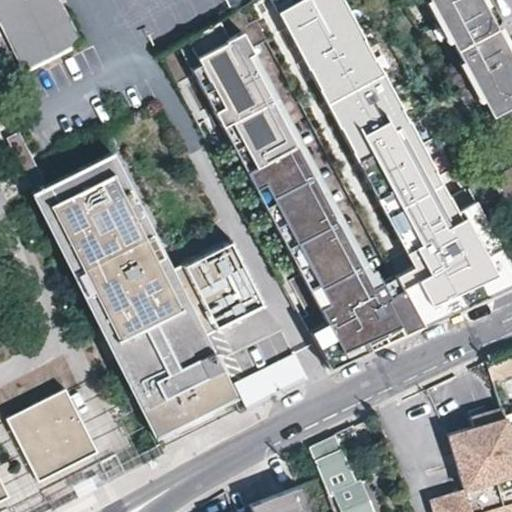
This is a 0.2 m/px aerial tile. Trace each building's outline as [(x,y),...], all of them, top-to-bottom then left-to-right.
[(0,0),(0,80),(23,69),(23,70),(27,69),(76,45),(76,42),(78,40),(58,0),(0,0)] [(449,193),(343,0),(272,0),(411,263),(393,273),(401,288),(406,299),(408,298),(421,324),(511,283),(511,266),(467,183),(449,193)] [(511,60),(479,0),(427,0),(489,114),(501,137),(511,131),(511,60)] [(245,56),(251,54),(240,32),(218,44),(219,45),(194,58),(198,65),(221,106),(212,111),(220,127),(230,122),(253,164),(243,170),(252,186),(262,181),(325,300),(316,305),(325,320),(307,330),(323,358),(331,355),(333,359),(385,335),(384,331),(395,325),(399,333),(421,324),(408,298),(406,299),(401,288),(388,295),(380,281),(374,284),(369,287),(245,56)] [(369,287),(374,284),(251,54),(245,56),(369,287)] [(212,111),(221,106),(198,65),(190,69),(212,111)] [(43,185),(7,114),(0,101),(0,130),(31,191),(43,185)] [(243,170),(253,164),(230,122),(220,127),(243,170)] [(229,239),(168,269),(108,152),(43,185),(149,397),(137,404),(152,434),(229,394),(230,393),(200,334),(261,303),(229,239)] [(511,167),(492,178),(511,214),(511,167)] [(483,183),(486,191),(505,225),(511,221),(511,215),(511,214),(492,178),(483,183)] [(262,181),(252,186),(316,305),(325,300),(262,181)] [(149,397),(43,185),(31,191),(137,404),(149,397)] [(331,355),(323,358),(327,367),(399,333),(395,325),(384,331),(385,335),(333,359),(331,355)] [(62,388),(6,414),(37,476),(92,450),(62,388)] [(255,404),(249,395),(240,400),(246,410),(255,404)] [(511,511),(511,449),(502,416),(500,408),(470,418),(473,428),(447,436),(464,490),(431,501),(433,511),(511,511)] [(511,449),(511,417),(511,414),(502,416),(511,449)] [(331,437),(307,448),(333,511),(369,511),(358,483),(349,476),(348,475),(335,444),(331,437)] [(306,511),(306,509),(298,489),(296,484),(248,502),(251,511),(306,511)]
